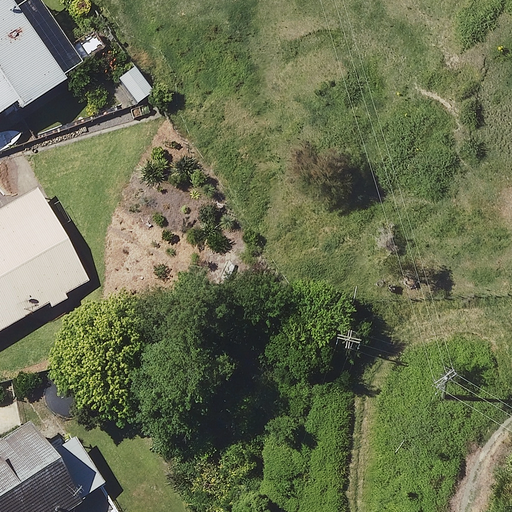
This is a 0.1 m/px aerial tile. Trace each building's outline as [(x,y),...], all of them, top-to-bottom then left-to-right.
[(0,128),(12,120),(17,128),(110,60),(94,37),(68,56),(35,11),(16,25),(0,2),(0,128)] [(137,65),(115,80),(140,117),(163,102),(137,65)] [(0,337),(93,286),(41,192),(0,214),(0,337)] [(32,392),(0,410),(0,438),(44,412),(32,392)] [(0,511),(79,511),(106,498),(77,445),(49,461),(34,435),(0,453),(0,511)]
